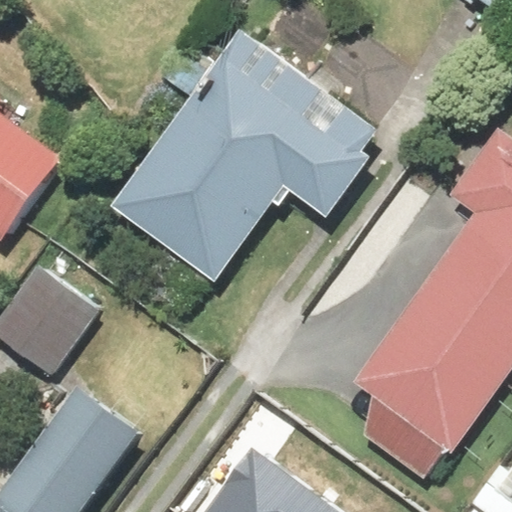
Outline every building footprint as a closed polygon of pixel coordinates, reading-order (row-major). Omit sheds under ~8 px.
[(511,7),(511,0),(469,0),(501,23),(511,7)] [(385,145),(239,40),(113,213),(215,287),(282,195),(326,227),(385,145)] [(0,241),(4,244),(59,168),(6,129),(15,117),(0,106),(0,241)] [(452,462),(511,380),(511,147),(502,140),(451,210),(472,226),(354,384),(377,401),(353,435),(425,488),(447,458),(452,462)] [(101,322),(41,274),(0,325),(0,346),(50,386),(101,322)] [(0,511),(87,511),(138,444),(71,394),(0,490),(0,511)] [(275,438),(221,511),(377,511),(378,511),(275,438)]
